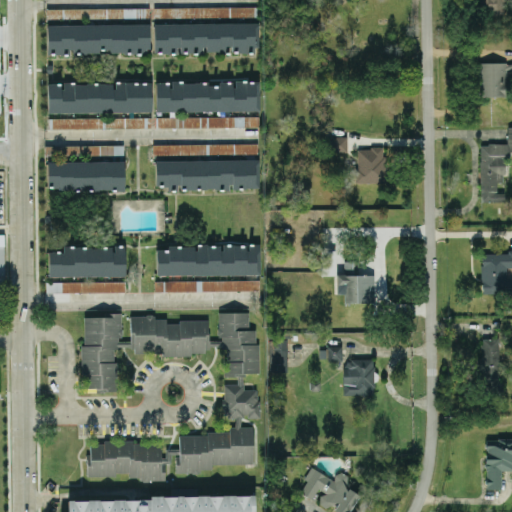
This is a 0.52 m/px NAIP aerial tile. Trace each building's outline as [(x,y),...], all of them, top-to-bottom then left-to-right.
[(257,18),(257,7),(153,8),(153,19),(257,18)] [(46,20),(146,18),(145,8),(46,9),(46,20)] [(153,24),(153,53),(178,53),(178,52),(205,52),(205,51),(226,51),(226,47),(237,47),(237,51),(259,51),(259,24),(153,24)] [(478,96),(505,97),(505,77),(511,76),(511,62),(478,63),(478,96)] [(155,111),(259,111),(259,81),(170,81),(170,82),(155,82),(155,111)] [(152,82),(113,82),(113,83),(62,83),(47,83),(47,112),(152,112),(152,82)] [(48,118),(48,128),(258,127),(258,117),(151,117),(151,118),(48,118)] [(480,201),(504,201),(504,193),(497,193),(497,183),(504,183),(504,153),(511,152),(511,127),(507,127),(507,144),(480,144),(480,201)] [(347,136),(326,137),(326,152),(347,152),(347,136)] [(153,156),(258,154),(257,143),(153,145),(153,156)] [(123,145),(45,145),(45,156),(123,156),(123,145)] [(356,148),(357,183),(385,182),(384,148),(356,148)] [(155,161),(155,186),(168,186),(168,190),(259,189),(259,160),(155,161)] [(47,162),(47,191),(124,190),(124,161),(47,162)] [(260,275),(260,244),(195,244),(195,246),(166,246),(166,249),(156,249),(156,275),(260,275)] [(48,276),(125,276),(125,246),(63,246),(63,252),(48,252),(48,276)] [(324,270),(334,270),(334,251),(324,251),(324,270)] [(511,267),(511,252),(480,253),(481,293),(511,292),(511,279),(506,279),(506,268),(511,267)] [(336,274),(335,294),(343,294),(343,303),(374,303),(374,275),(357,275),(357,264),(344,263),(344,274),(336,274)] [(259,280),(154,281),(154,292),(259,290),(259,280)] [(125,281),(45,283),(46,293),(125,292),(125,281)] [(254,466),(252,426),(242,427),(241,418),(259,417),(258,389),(244,390),(243,374),(257,373),(253,311),(218,313),(219,341),(209,341),(207,317),(130,321),(131,341),(121,342),(120,314),(81,316),(85,391),(117,390),(115,355),(224,349),(226,377),(225,388),(228,431),(196,433),(162,454),(154,441),(87,444),(89,475),(254,466)] [(499,339),(481,338),(481,379),(485,379),(485,391),(502,392),(503,381),(498,381),(499,339)] [(287,339),(268,340),(269,371),(287,371),(287,339)] [(341,346),(327,346),(327,361),(342,360),(341,346)] [(344,395),(374,394),(374,380),(375,380),(374,359),(343,359),(344,395)] [(501,470),(511,470),(511,438),(485,439),(486,489),(501,489),(501,470)] [(350,511),(359,494),(345,487),(350,477),(338,471),(334,479),(311,468),(299,492),(313,500),(318,490),(323,492),(318,503),(331,510),(333,511),(350,511)] [(254,511),(254,497),(67,498),(67,511),(254,511)]
